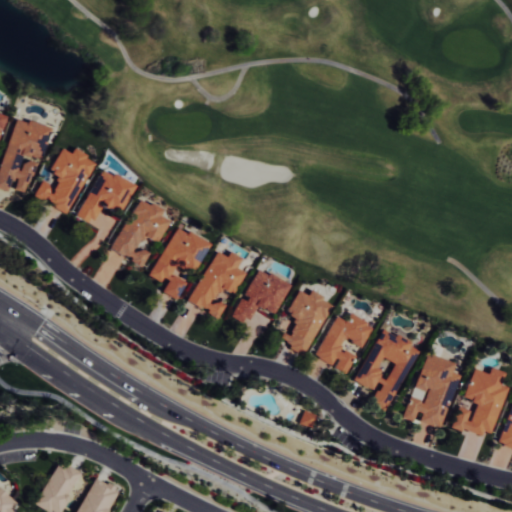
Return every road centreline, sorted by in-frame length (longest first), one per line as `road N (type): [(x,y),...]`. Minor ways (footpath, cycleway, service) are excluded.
road 1 (residential): [(511,481),(365,434),(297,378),(183,350),(75,281),(0,220)]
road 2 (secondary): [(406,511),(165,406),(0,299)]
road 3 (secondary): [(0,329),(171,441),(335,511)]
road 4 (residential): [(0,447),(38,440),(87,448),(210,511)]
